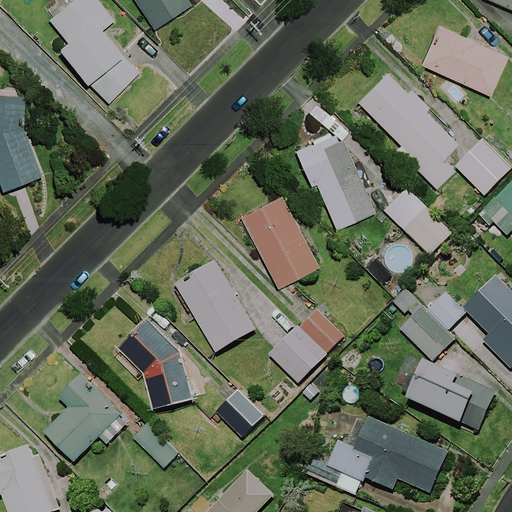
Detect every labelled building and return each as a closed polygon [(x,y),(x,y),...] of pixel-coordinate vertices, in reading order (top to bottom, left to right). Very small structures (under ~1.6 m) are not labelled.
[(114,21),(95,0),(76,0),(51,23),(69,44),(57,54),(104,107),(139,76),(101,33),(114,21)] [(133,0),(153,31),(190,7),(185,0),(133,0)] [(511,0),(486,0),(511,11),(511,0)] [(507,57),(439,27),(420,68),(489,99),(507,57)] [(436,190),(455,171),(443,160),(459,144),(426,111),(388,74),(358,105),(398,144),(394,149),(436,190)] [(19,104),(0,110),(0,188),(1,193),(44,179),(19,104)] [(373,214),(337,134),(295,153),(310,187),(314,185),(335,231),(373,214)] [(511,172),(482,143),(456,169),(485,198),(511,172)] [(511,182),(482,215),(508,240),(511,235),(511,182)] [(318,268),(278,194),(235,217),(275,291),(318,268)] [(449,236),(423,210),(402,231),(428,257),(449,236)] [(255,333),(215,266),(177,289),(217,355),(255,333)] [(511,368),(511,289),(498,276),(463,310),(489,336),(482,342),(510,370),(511,368)] [(465,317),(439,291),(400,330),(432,363),(454,342),(447,334),(465,317)] [(298,329),(327,356),(346,337),(317,309),(298,329)] [(183,353),(153,322),(122,353),(144,376),(154,412),(194,401),(183,353)] [(327,356),(298,329),(270,358),(299,386),(327,356)] [(496,395),(426,362),(417,381),(399,372),(392,388),(411,397),(410,401),(478,433),(496,395)] [(99,440),(106,447),(124,430),(117,423),(122,418),(82,377),(60,398),(71,410),(46,434),(74,464),(99,440)] [(263,419),(239,394),(217,414),(241,440),(263,419)] [(350,436),(346,446),(340,443),(332,462),(320,456),(310,478),(355,498),(363,479),(393,492),(398,482),(430,496),(448,455),(369,420),(360,440),(350,436)] [(178,457),(150,427),(136,441),(164,471),(178,457)] [(7,511),(57,511),(62,510),(41,458),(34,460),(30,449),(0,460),(0,498),(2,497),(7,511)] [(259,511),(273,497),(248,473),(211,511),(259,511)]
